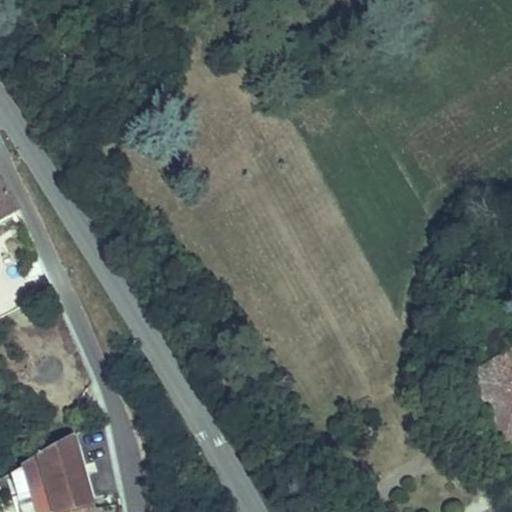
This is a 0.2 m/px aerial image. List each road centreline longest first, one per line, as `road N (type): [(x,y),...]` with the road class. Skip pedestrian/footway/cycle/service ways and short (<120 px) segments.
road 1 (tertiary): [(0,109),(251,511)]
road 2 (unclassified): [(137,511),(115,399),(0,153)]
